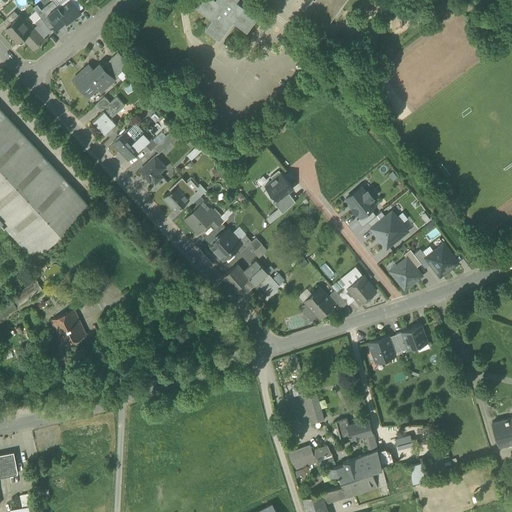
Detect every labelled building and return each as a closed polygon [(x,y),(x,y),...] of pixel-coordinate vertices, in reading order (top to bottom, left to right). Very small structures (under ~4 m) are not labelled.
[(53,22),(58,29),(65,23),(65,22),(70,18),(72,20),(81,13),(69,0),(64,0),(57,6),(48,14),(52,19),(51,20),(53,22)] [(206,27),(220,38),(233,19),(247,29),(258,15),(244,5),(239,1),(237,0),(197,0),(194,4),(213,17),(206,27)] [(345,0),(311,0),(304,10),(326,26),(345,0)] [(53,1),(44,8),(46,11),(48,14),(57,6),(53,1)] [(6,19),(10,24),(19,16),(14,11),(6,19)] [(34,22),(35,22),(41,17),(35,11),(29,16),(34,22)] [(40,16),(41,17),(48,26),(53,22),(51,20),(52,19),(48,14),(46,11),(40,16)] [(24,38),(34,49),(45,40),(43,38),(47,35),(37,25),(31,30),(19,16),(10,24),(11,25),(6,29),(11,34),(11,35),(18,43),(24,38)] [(51,31),(48,26),(41,17),(35,22),(37,25),(47,35),(51,31)] [(106,64),(117,76),(129,65),(118,53),(106,64)] [(106,64),(102,67),(114,80),(118,76),(117,76),(106,64)] [(107,87),(114,80),(102,67),(95,73),(88,65),(73,79),(88,95),(102,82),(107,87)] [(92,120),(104,134),(116,123),(109,116),(116,109),(118,112),(124,106),(116,97),(110,103),(105,96),(96,105),(100,109),(101,108),(103,110),(92,120)] [(0,222),(34,259),(90,207),(0,109),(0,222)] [(104,134),(109,139),(120,128),(116,123),(104,134)] [(136,123),(129,130),(136,138),(143,132),(143,131),(136,123)] [(149,139),(143,132),(136,138),(129,130),(128,129),(113,142),(129,159),(143,146),(150,140),(149,139)] [(148,152),(153,147),(157,144),(151,137),(149,139),(150,140),(143,146),(148,152)] [(161,140),(157,144),(153,147),(158,152),(166,145),(161,140)] [(189,157),(192,160),(205,148),(202,144),(189,157)] [(152,179),(155,183),(162,177),(159,173),(165,167),(155,156),(139,171),(149,182),(152,179)] [(270,176),(273,179),(281,172),(279,169),(270,176)] [(392,171),(388,174),(393,181),(397,177),(392,171)] [(293,188),(281,172),(273,179),(265,185),(277,199),(277,200),(288,192),(293,188)] [(169,188),(171,190),(176,185),(188,198),(194,192),(192,190),(193,189),(187,182),(182,177),(169,188)] [(187,180),(187,182),(193,189),(199,184),(192,177),(190,177),(187,180)] [(185,202),(189,206),(206,190),(200,183),(199,184),(193,189),(192,190),(194,192),(188,198),(189,199),(185,202)] [(189,199),(188,198),(176,185),(171,190),(164,196),(172,205),(174,204),(178,208),(185,202),(189,199)] [(357,212),(361,216),(361,217),(371,209),(376,205),(371,199),(373,197),(368,190),(365,192),(361,186),(346,198),(353,207),(352,209),(356,214),(357,212)] [(295,201),(288,192),(277,200),(277,199),(274,202),(282,213),(295,201)] [(218,216),(223,221),(233,212),(228,206),(218,216)] [(184,218),(198,234),(210,223),(218,216),(210,207),(202,214),(196,208),(184,218)] [(362,226),(367,222),(376,215),(371,209),(361,217),(361,216),(357,220),(362,226)] [(367,222),(372,228),(386,216),(381,211),(376,215),(367,222)] [(372,228),(371,228),(379,237),(380,236),(383,239),(381,240),(380,241),(385,248),(407,230),(406,229),(400,221),(398,223),(395,219),(397,218),(396,217),(392,212),(386,216),(372,228)] [(413,224),(402,212),(396,217),(397,218),(395,219),(398,223),(400,221),(406,229),(413,224)] [(430,219),(425,212),(421,215),(426,222),(430,219)] [(210,223),(215,228),(223,221),(218,216),(210,223)] [(428,231),(437,225),(433,220),(424,226),(428,231)] [(226,256),(226,257),(235,249),(239,245),(236,242),(234,239),(236,237),(228,228),(220,235),(217,235),(215,237),(215,240),(214,240),(216,242),(211,246),(220,256),(223,256),(226,256)] [(239,253),(247,245),(252,241),(245,234),(239,240),(236,242),(239,245),(235,249),(239,253)] [(256,237),(252,241),(247,245),(254,252),(262,243),(256,237)] [(267,249),(262,243),(254,252),(259,257),(267,249)] [(426,256),(425,257),(430,264),(439,275),(449,267),(450,268),(458,262),(443,243),(435,250),(426,256)] [(431,244),(422,251),(426,256),(435,250),(431,244)] [(407,257),(416,268),(421,263),(414,254),(410,249),(404,254),(406,257),(407,257)] [(414,254),(421,263),(425,268),(430,264),(425,257),(426,256),(422,251),(420,249),(414,254)] [(390,271),(404,289),(415,280),(415,281),(422,275),(416,268),(407,257),(406,257),(398,264),(397,265),(397,266),(390,271)] [(235,289),(249,277),(262,265),(256,259),(243,271),(236,263),(222,276),(235,290),(235,289)] [(386,266),(390,270),(397,265),(398,264),(394,259),(386,266)] [(257,283),(259,280),(268,272),(262,265),(249,277),(255,284),(257,283)] [(273,277),(268,272),(259,280),(263,285),(261,287),(268,295),(279,285),(272,278),(273,277)] [(272,278),(279,285),(284,280),(278,273),(273,277),(272,278)] [(356,298),(361,304),(375,292),(363,276),(348,287),(348,288),(356,298)] [(235,289),(242,296),(255,284),(249,277),(235,289)] [(405,289),(415,281),(415,280),(404,289),(405,289)] [(24,291),(11,300),(9,298),(0,304),(0,319),(16,308),(19,306),(42,290),(37,282),(24,291)] [(347,303),(348,304),(356,298),(348,288),(348,287),(345,284),(336,291),(347,303)] [(305,302),(319,317),(335,303),(328,296),(320,287),(311,294),(311,297),(305,302)] [(299,295),(304,301),(311,294),(306,288),(299,295)] [(336,302),(342,308),(347,303),(336,291),(335,290),(328,296),(335,303),(336,302)] [(253,308),(256,312),(265,305),(261,301),(253,308)] [(51,321),(63,346),(85,336),(73,311),(51,321)] [(428,342),(421,325),(401,332),(407,349),(408,350),(417,346),(428,342)] [(401,332),(395,335),(401,352),(407,349),(401,332)] [(395,335),(388,337),(394,354),(401,352),(395,335)] [(376,362),(394,355),(394,354),(388,337),(387,336),(369,343),(376,362)] [(430,349),(428,342),(417,346),(419,353),(430,349)] [(305,397),(312,423),(323,420),(316,394),(305,397)] [(367,445),(369,452),(377,449),(376,446),(375,443),(369,419),(348,424),(346,417),(341,419),(339,421),(336,422),(341,443),(365,436),(367,445)] [(511,417),(492,423),(499,447),(511,443),(511,417)] [(396,445),(397,445),(412,441),(410,435),(395,439),(396,445)] [(413,440),(412,441),(397,445),(398,449),(414,444),(413,440)] [(327,446),(311,450),(316,462),(325,459),(328,467),(335,464),(332,455),(327,446)] [(377,450),(382,468),(393,464),(390,453),(385,448),(377,450)] [(369,452),(355,458),(361,474),(372,471),(382,468),(377,450),(377,449),(369,452)] [(294,470),(316,462),(311,450),(290,456),(294,470)] [(0,475),(17,472),(13,452),(0,455),(0,475)] [(341,481),(361,474),(355,458),(343,462),(343,464),(328,470),(331,478),(338,476),(339,476),(341,481)] [(423,463),(410,466),(413,484),(427,482),(423,463)] [(377,486),(387,483),(382,468),(372,471),(377,486)] [(377,486),(372,471),(361,474),(341,481),(342,486),(346,496),(376,486),(376,487),(377,486)] [(342,486),(321,492),(324,503),(346,496),(342,486)] [(20,495),(22,506),(34,503),(31,492),(20,495)] [(327,511),(324,503),(321,492),(302,497),(307,511),(327,511)]
